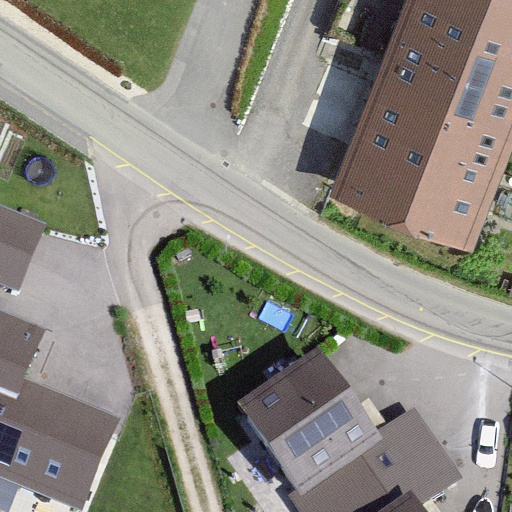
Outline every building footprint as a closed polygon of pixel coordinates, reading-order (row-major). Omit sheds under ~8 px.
[(511,0),(415,0),(339,196),(466,245),(511,126),(511,0)] [(43,224),(0,207),(0,280),(18,288),(43,224)] [(0,397),(16,404),(25,382),(44,331),(0,314),(0,397)] [(459,474),(418,414),(377,442),(322,357),(245,406),(300,491),(292,498),(301,511),(391,511),(413,498),(416,503),(424,499),(459,474)] [(25,382),(16,404),(0,397),(0,472),(82,505),(117,419),(25,382)] [(422,511),(416,503),(413,498),(391,511),(422,511)]
